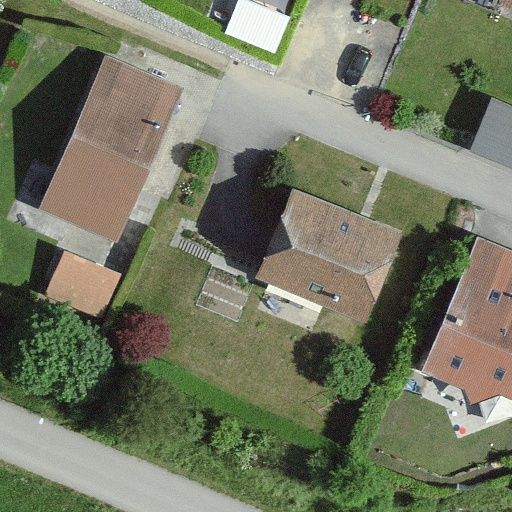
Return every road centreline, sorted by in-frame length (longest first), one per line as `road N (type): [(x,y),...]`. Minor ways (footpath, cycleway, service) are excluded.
road 1 (residential): [(511,201),(247,92)]
road 2 (residential): [(197,511),(0,428)]
